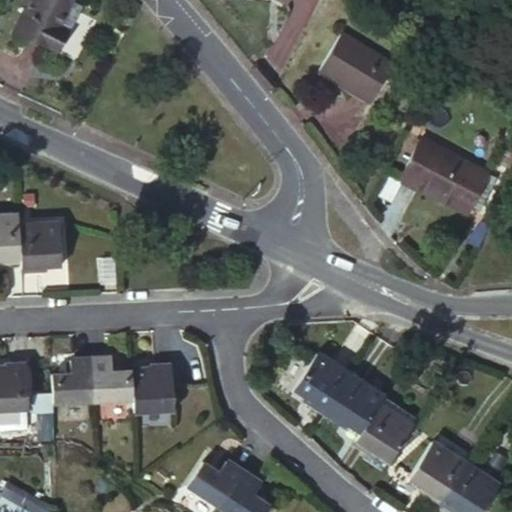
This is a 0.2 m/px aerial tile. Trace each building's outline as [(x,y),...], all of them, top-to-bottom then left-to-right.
[(58,26),(70,0),(30,0),(26,9),(15,31),(56,52),(66,30),(58,26)] [(26,9),(30,0),(21,0),(19,5),(26,9)] [(66,30),(81,1),(78,0),(70,0),(58,26),(66,30)] [(340,33),(317,70),(370,102),(392,65),(340,33)] [(511,143),(511,118),(502,139),(506,141),(511,143)] [(476,168),(420,139),(399,178),(430,194),(433,190),(458,203),(459,201),(476,168)] [(511,161),(511,143),(506,141),(495,162),(509,169),(511,161)] [(469,206),(486,173),(476,168),(459,201),(469,206)] [(18,221),(17,211),(0,211),(0,259),(19,259),(18,221)] [(463,240),(473,245),(489,217),(479,211),(463,240)] [(60,263),(58,220),(18,221),(19,259),(20,269),(40,268),(40,264),(60,263)] [(350,372),(317,350),(293,387),(309,397),(307,401),(324,412),(350,372)] [(91,401),(90,357),(69,358),(70,372),(50,372),(51,393),(51,402),(91,401)] [(130,369),(111,370),(110,357),(90,357),(91,401),(131,399),(130,369)] [(0,411),(27,410),(24,362),(5,363),(5,368),(0,368),(0,411)] [(172,405),(170,362),(150,363),(150,368),(130,369),(131,399),(132,407),(172,405)] [(384,393),(350,372),(324,412),(342,423),(344,419),(360,430),(379,401),(384,393)] [(51,393),(32,395),(33,412),(52,411),(51,402),(51,393)] [(412,423),(379,401),(360,430),(353,442),(370,453),(372,449),(389,460),(412,423)] [(466,461),(433,438),(409,475),(425,486),(423,489),(440,501),(466,461)] [(242,470),(224,459),(217,470),(201,460),(185,485),(218,507),(242,470)] [(480,511),(500,483),(466,461),(440,501),(457,511),(459,508),(465,511),(480,511)] [(262,511),(268,503),(252,492),(259,481),(242,470),(218,507),(226,511),(262,511)] [(32,511),(0,493),(0,495),(0,511),(32,511)]
